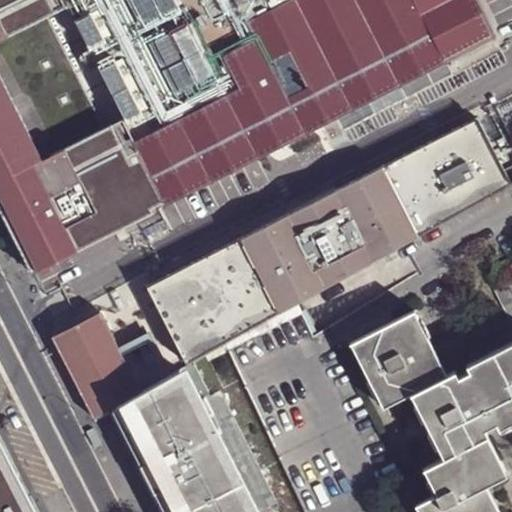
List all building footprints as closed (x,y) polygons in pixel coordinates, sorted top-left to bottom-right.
[(64,0),(0,0),(0,206),(34,273),(150,214),(148,210),(166,200),(64,0)] [(511,0),(64,0),(166,200),(168,204),(511,29),(511,0)] [(476,118),(148,287),(188,366),(511,184),(476,118)] [(498,511),(484,483),(505,472),(482,427),(494,421),(497,427),(511,419),(511,339),(465,364),(468,369),(456,375),(453,369),(444,373),(413,309),(350,340),(381,405),(410,392),(442,456),(422,465),(435,491),(414,501),(418,511),(498,511)] [(52,336),(52,337),(94,419),(116,407),(142,393),(101,312),(62,332),(52,336)] [(244,511),(168,378),(142,393),(116,407),(129,433),(169,511),(244,511)] [(0,511),(39,511),(0,439),(0,511)]
